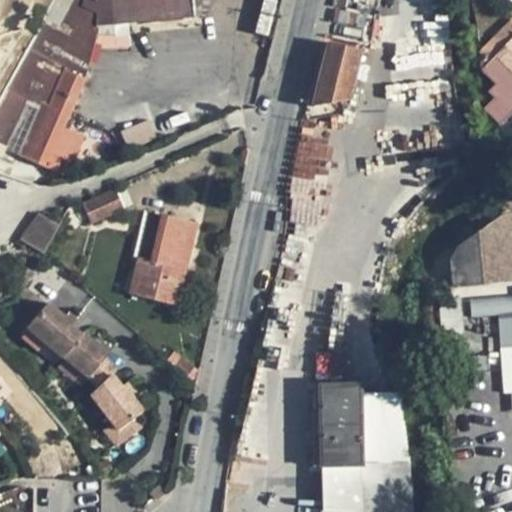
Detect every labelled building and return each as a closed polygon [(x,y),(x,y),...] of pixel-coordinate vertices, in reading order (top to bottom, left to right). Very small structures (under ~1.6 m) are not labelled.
[(35,99),(39,101),(47,104),(65,71),(87,79),(105,13),(87,2),(87,0),(57,0),(11,86),(35,99)] [(87,0),(87,2),(105,13),(107,0),(87,0)] [(113,0),(115,20),(193,15),(192,0),(113,0)] [(202,0),(192,0),(193,15),(203,15),(202,0)] [(362,29),(364,17),(334,10),(332,21),(362,29)] [(484,68),(489,73),(511,50),(511,27),(481,57),(484,68)] [(360,51),(361,45),(329,37),(314,107),(344,101),(356,50),(360,51)] [(455,82),(453,39),(389,48),(393,91),(455,82)] [(511,50),(489,73),(498,82),(491,90),(496,96),(486,107),(503,125),(505,123),(511,129),(511,90),(509,87),(511,83),(511,50)] [(66,129),(87,79),(65,71),(47,104),(39,101),(15,155),(48,169),(66,129)] [(0,145),(6,149),(35,99),(11,86),(0,105),(0,145)] [(375,126),(461,112),(459,106),(456,91),(372,108),(375,126)] [(380,159),(469,143),(467,137),(461,112),(375,126),(380,159)] [(83,136),(66,129),(48,169),(57,173),(63,158),(73,161),(83,136)] [(472,155),(469,143),(380,159),(382,169),(459,157),(472,155)] [(459,157),(466,187),(475,178),(475,167),(472,155),(459,157)] [(125,211),(117,190),(85,203),(94,224),(125,211)] [(511,211),(507,211),(500,212),(460,242),(450,254),(451,284),(511,279),(511,211)] [(21,242),(46,252),(58,222),(33,212),(21,242)] [(149,212),(138,256),(151,259),(161,214),(149,212)] [(198,223),(161,214),(151,259),(138,256),(130,294),(178,307),(198,223)] [(470,317),(500,316),(505,413),(511,413),(511,295),(469,298),(470,317)] [(65,314),(49,301),(29,324),(31,325),(47,339),(65,354),(83,332),(72,323),(77,317),(69,310),(65,314)] [(31,325),(23,334),(40,348),(47,339),(31,325)] [(102,343),(85,330),(83,332),(65,354),(90,375),(101,385),(117,371),(122,367),(108,355),(114,347),(105,339),(102,343)] [(90,375),(65,354),(59,362),(84,383),(90,375)] [(189,373),(196,366),(184,356),(178,364),(189,373)] [(127,383),(117,371),(101,385),(95,389),(119,419),(127,428),(144,413),(151,406),(137,390),(142,386),(134,377),(127,383)] [(362,511),(412,511),(409,456),(401,387),(359,388),(362,511)] [(319,511),(362,511),(359,388),(313,389),(319,511)] [(127,428),(119,419),(112,425),(126,443),(151,422),(144,413),(127,428)]
